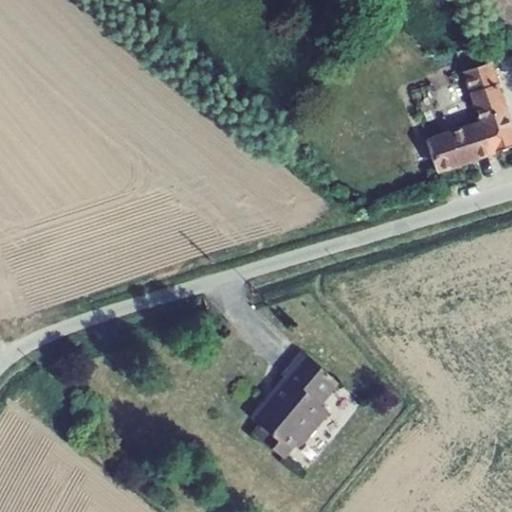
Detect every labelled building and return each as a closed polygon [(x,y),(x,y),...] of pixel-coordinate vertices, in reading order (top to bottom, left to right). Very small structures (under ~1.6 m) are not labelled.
[(481,122),(492,153),(511,146),(511,131),(489,63),(464,71),(481,122)] [(475,159),(492,153),(481,122),(464,128),(475,159)] [(436,172),(475,159),(464,128),(426,141),(436,172)] [(283,376),(285,378),(251,419),(261,427),(269,434),(263,441),(283,458),(296,442),(301,446),(329,413),(320,405),(338,383),(302,353),(283,376)] [(255,435),(263,441),(269,434),(261,427),(255,435)]
